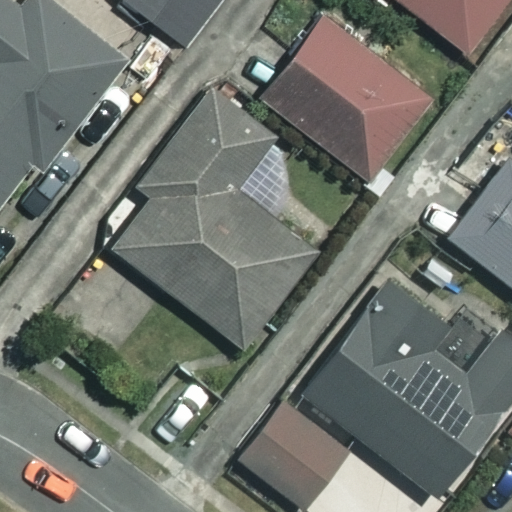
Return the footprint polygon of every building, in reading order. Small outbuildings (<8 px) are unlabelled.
[(23,0),(22,2),(19,0),(0,0),(0,191),(33,147),(40,153),(128,37),(79,0),(23,0)] [(206,0),(131,0),(179,36),(206,0)] [(511,0),(408,0),(482,60),(511,23),(511,0)] [(426,91),(318,9),(257,88),(365,171),(426,91)] [(199,82),(131,179),(150,192),(114,244),(246,336),(314,239),(274,210),(287,175),(276,139),(199,82)] [(511,138),(444,228),(511,278),(511,138)] [(495,415),(511,393),(511,332),(500,324),(483,346),(380,268),(294,384),(438,492),(495,415)] [(511,393),(495,415),(511,427),(511,393)]
